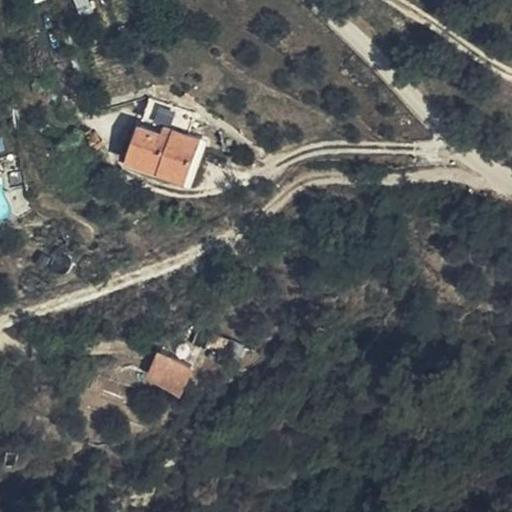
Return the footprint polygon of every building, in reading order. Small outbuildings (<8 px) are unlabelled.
[(131,158),(186,177),(200,137),(188,132),(192,119),(194,112),(150,98),(144,117),(165,123),(174,126),(172,135),(163,132),(141,125),(131,158)] [(188,132),(200,137),(206,125),(192,119),(188,132)] [(165,123),(163,132),(172,135),(174,126),(165,123)] [(246,354),(248,344),(242,342),(213,333),(210,343),(246,354)] [(187,378),(193,362),(173,355),(162,380),(182,387),(187,378)] [(26,429),(33,412),(17,405),(10,422),(26,429)] [(50,433),(54,421),(39,415),(34,427),(50,433)]
